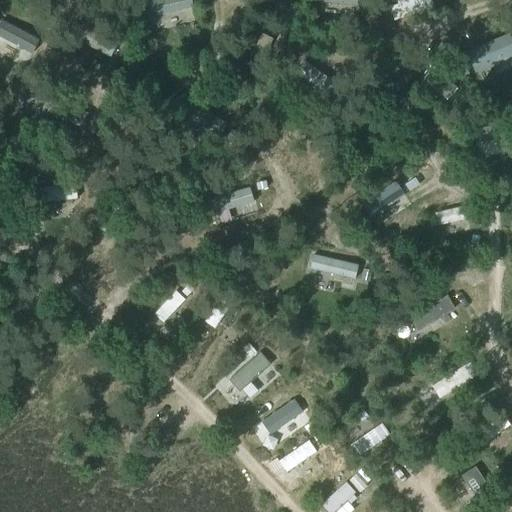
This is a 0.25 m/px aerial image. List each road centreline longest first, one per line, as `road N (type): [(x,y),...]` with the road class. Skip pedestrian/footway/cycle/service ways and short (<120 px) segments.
road 1 (track): [(291,511),(105,315),(0,234)]
road 2 (track): [(105,315),(148,274),(267,221),(281,207),(281,171),(253,130)]
road 3 (track): [(511,389),(493,333),(496,202),(511,185)]
road 4 (track): [(496,202),(452,183),(395,110)]
